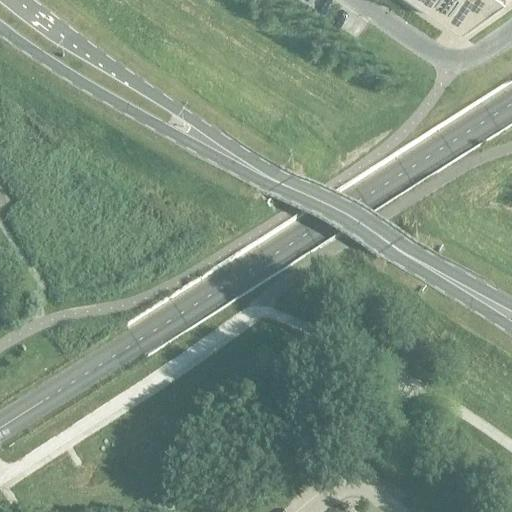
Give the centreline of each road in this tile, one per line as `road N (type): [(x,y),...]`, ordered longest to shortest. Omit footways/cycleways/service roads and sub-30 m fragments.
road 1 (secondary): [(457,286),(216,147)]
road 2 (secondary): [(0,26),(136,113),(216,147)]
road 3 (secondary): [(216,147),(20,0)]
road 4 (residential): [(357,0),(447,60),(473,59),(511,31)]
